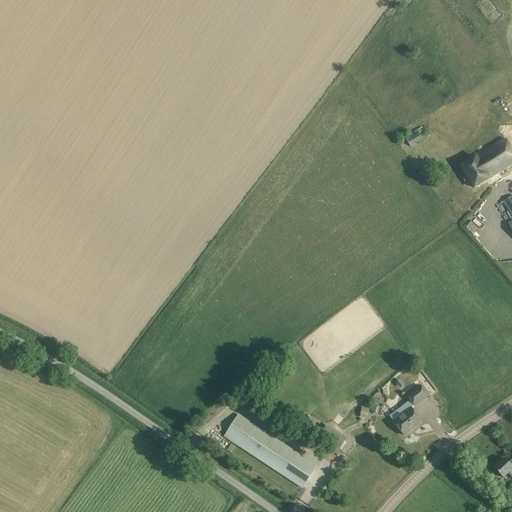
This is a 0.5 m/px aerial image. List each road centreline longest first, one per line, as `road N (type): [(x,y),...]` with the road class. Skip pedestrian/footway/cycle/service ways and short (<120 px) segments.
road 1 (unclassified): [(272,511),(73,372),(0,334)]
road 2 (tertiary): [(384,511),(443,452),(511,407)]
